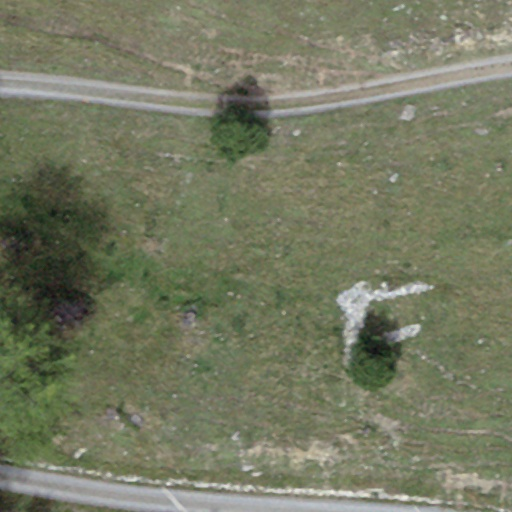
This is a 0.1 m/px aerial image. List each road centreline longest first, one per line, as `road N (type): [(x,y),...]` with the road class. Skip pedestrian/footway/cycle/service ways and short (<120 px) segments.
road 1 (track): [(0,429),(122,465),(276,474),(511,507)]
road 2 (track): [(511,43),(404,57),(200,64),(0,53)]
